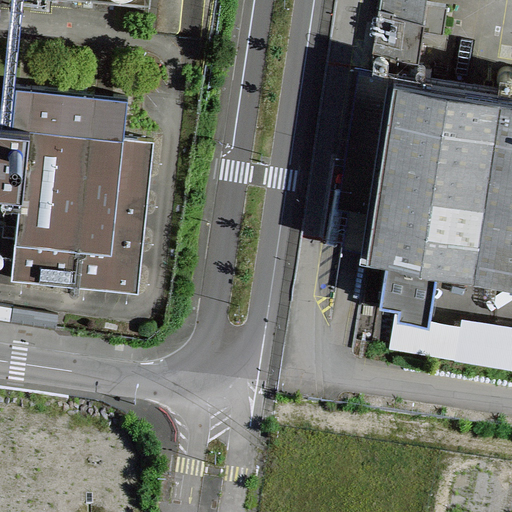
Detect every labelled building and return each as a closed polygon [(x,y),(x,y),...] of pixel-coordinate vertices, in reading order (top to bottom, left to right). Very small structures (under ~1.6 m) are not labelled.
[(376,0),(370,48),(415,54),(419,27),(441,31),(445,3),(426,0),(376,0)] [(511,82),(511,64),(508,63),(502,63),(499,65),(497,68),(495,71),(495,75),(497,80),(499,82),(504,84),(508,84),(511,83),(511,82)] [(511,87),(388,70),(364,245),(511,267),(511,87)] [(97,283),(116,285),(137,287),(153,137),(123,133),(127,94),(15,82),(11,122),(0,120),(0,209),(3,210),(2,221),(16,223),(10,273),(97,283)] [(393,308),(395,308),(397,298),(377,295),(384,252),(364,249),(352,337),(388,342),(393,308)] [(57,310),(12,302),(11,315),(55,323),(57,310)] [(511,326),(395,308),(393,308),(388,342),(388,344),(511,363),(511,326)]
